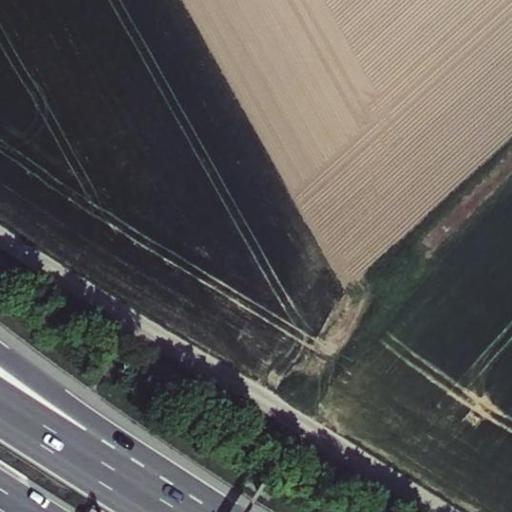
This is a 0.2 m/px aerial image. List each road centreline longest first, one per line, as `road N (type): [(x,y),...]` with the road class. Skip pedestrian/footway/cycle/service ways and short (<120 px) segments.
road 1 (unclassified): [(439,511),(0,224)]
road 2 (motorway): [(192,511),(0,356)]
road 3 (motorway): [(165,511),(0,407)]
